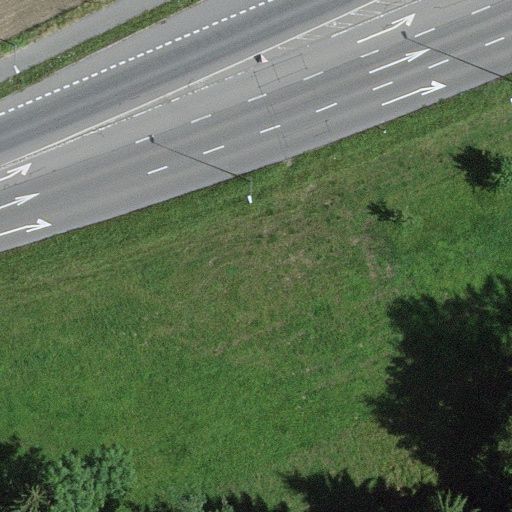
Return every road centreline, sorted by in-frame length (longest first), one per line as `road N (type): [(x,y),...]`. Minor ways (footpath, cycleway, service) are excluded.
road 1 (secondary): [(0,193),(183,144),(511,14)]
road 2 (secondary): [(327,0),(122,88),(0,160)]
